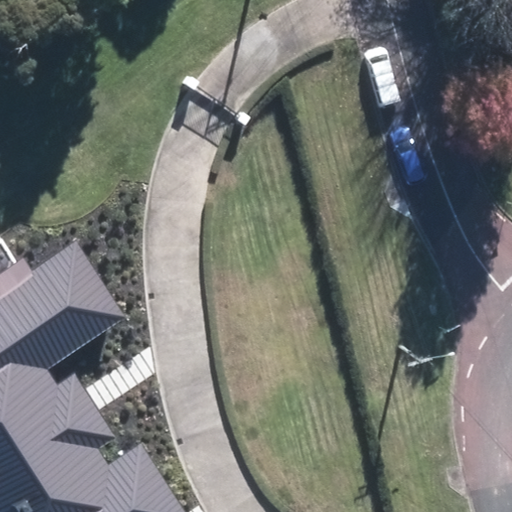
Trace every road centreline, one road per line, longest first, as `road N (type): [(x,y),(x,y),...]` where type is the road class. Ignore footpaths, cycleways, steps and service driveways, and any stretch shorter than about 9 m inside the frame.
road 1 (residential): [(384,0),(450,211),(511,320)]
road 2 (residential): [(511,320),(497,375),(496,443),(511,496)]
